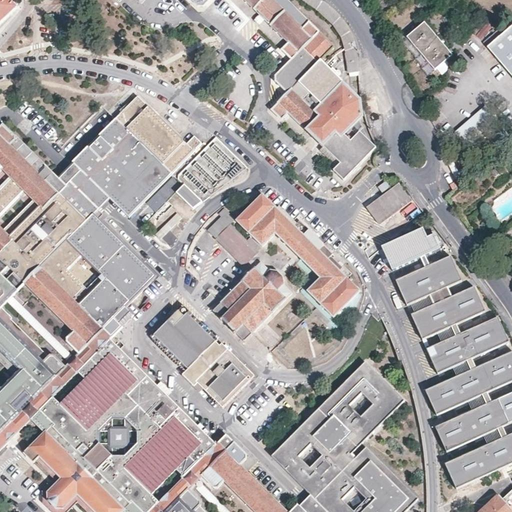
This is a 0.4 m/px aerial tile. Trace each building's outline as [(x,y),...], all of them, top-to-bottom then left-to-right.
[(0,0),(0,18),(12,7),(4,0),(0,0)] [(126,0),(138,11),(148,0),(144,0),(141,4),(135,0),(126,0)] [(334,47),(286,0),(180,0),(177,4),(187,12),(202,11),(211,0),(229,0),(231,2),(232,0),(242,0),(285,41),(279,48),(290,59),(274,76),(274,90),(282,98),(270,111),(281,121),(289,114),(338,164),(331,172),(342,183),(373,152),(363,141),(365,140),(352,127),(363,116),(361,100),(320,61),(334,47)] [(323,0),(303,0),(317,9),(333,24),(341,37),(346,51),(348,74),(360,72),(358,57),(356,47),(350,31),(348,28),(341,16),(332,6),(323,0)] [(453,56),(425,23),(407,38),(435,71),(453,56)] [(511,27),(488,48),(487,48),(511,76),(511,27)] [(126,216),(191,150),(199,142),(191,134),(184,142),(134,94),(69,161),(78,169),(107,197),(126,216)] [(498,120),(486,106),(454,133),(467,147),(498,120)] [(91,214),(63,184),(53,174),(0,122),(0,445),(28,418),(40,431),(20,451),(30,462),(33,459),(36,456),(58,477),(44,491),(44,499),(52,507),(61,507),(74,493),(93,511),(118,511),(121,510),(123,511),(144,511),(213,443),(107,337),(130,313),(123,305),(152,274),(91,214)] [(180,183),(172,191),(192,209),(247,168),(216,136),(176,175),(180,183)] [(107,197),(78,169),(63,184),(91,214),(107,197)] [(373,226),(406,202),(395,187),(362,211),(373,226)] [(294,228),(260,192),(234,218),(260,244),(274,231),(319,277),(305,290),(329,314),(354,289),(326,260),(332,254),(301,222),(294,228)] [(241,265),(255,252),(228,224),(234,218),(223,208),(219,212),(221,215),(207,229),(241,265)] [(182,218),(175,212),(154,233),(160,239),(182,218)] [(426,221),(379,243),(392,271),(422,257),(426,265),(397,278),(408,303),(430,293),(435,302),(412,313),(424,338),(452,325),(456,334),(428,347),(439,372),(467,360),(471,368),(427,389),(438,414),(483,393),(487,402),(436,425),(448,450),(498,427),(503,436),(446,462),(458,487),(511,461),(511,431),(508,433),(504,424),(511,419),(511,390),(493,399),(489,390),(511,380),(511,349),(478,365),(474,357),(510,340),(499,315),(463,331),(459,322),(487,309),(475,284),(453,294),(449,285),(463,278),(452,253),(430,263),(427,255),(445,246),(436,228),(430,231),(426,221)] [(267,271),(259,263),(218,303),(227,312),(219,320),(231,332),(239,324),(247,332),(287,292),(279,283),(282,280),(280,275),(275,269),(269,268),(267,271)] [(219,406),(251,374),(181,303),(148,336),(219,406)] [(227,312),(218,303),(210,311),(219,320),(227,312)] [(239,324),(231,332),(239,340),(247,332),(239,324)] [(347,452),(401,398),(362,360),(268,454),(307,493),(325,510),(326,511),(399,511),(415,497),(363,445),(352,456),(347,452)] [(244,457),(244,452),(224,432),(213,443),(144,511),(192,511),(197,505),(198,500),(187,488),(199,475),(211,486),(215,486),(221,480),(237,463),(244,457)] [(58,477),(36,456),(33,459),(51,477),(39,489),(39,501),(50,511),(63,511),(74,500),(86,511),(93,511),(74,493),(61,507),(52,507),(44,499),(44,491),(58,477)] [(252,511),(305,511),(297,504),(295,502),(286,511),(237,463),(221,480),(252,511)] [(511,511),(511,486),(498,499),(495,496),(477,511),(511,511)] [(322,511),(325,510),(307,493),(297,504),(305,511),(322,511)]
